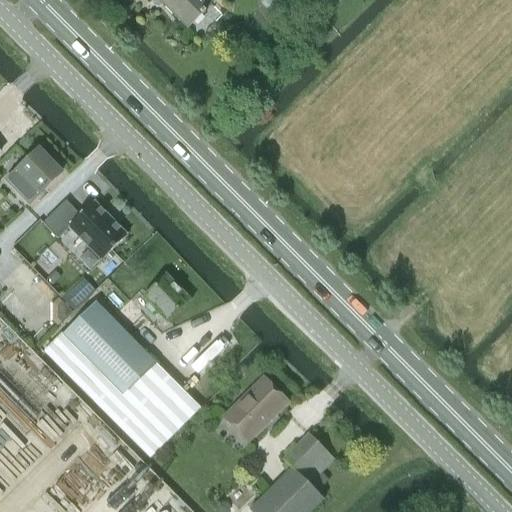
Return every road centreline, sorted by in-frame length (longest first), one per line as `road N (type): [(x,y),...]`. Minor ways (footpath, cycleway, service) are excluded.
road 1 (unclassified): [(499,511),(0,11)]
road 2 (primary): [(40,0),(511,472)]
